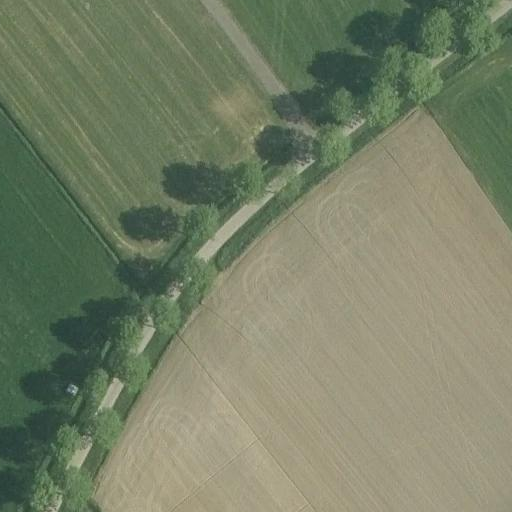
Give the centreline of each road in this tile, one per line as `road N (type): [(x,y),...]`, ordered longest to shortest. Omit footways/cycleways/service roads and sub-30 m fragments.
road 1 (unclassified): [(511,0),(201,252),(133,355),(47,511)]
road 2 (unknown): [(316,152),(192,0)]
